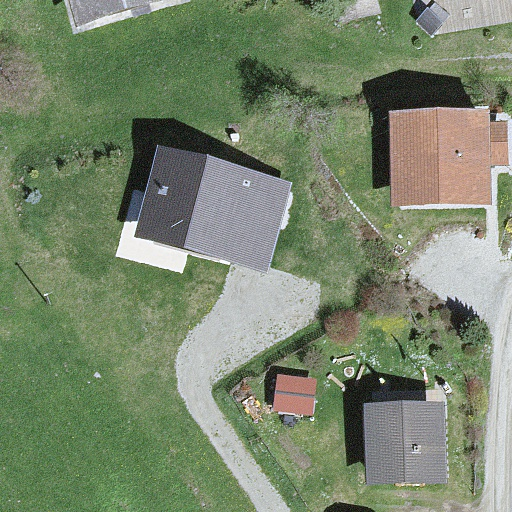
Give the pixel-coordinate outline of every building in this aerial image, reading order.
[(162,0),(52,0),(68,45),(166,11),(162,0)] [(511,0),(499,0),(502,14),(510,28),(511,28),(511,0)] [(395,205),(509,202),(507,105),(393,108),(395,205)] [(278,194),(142,166),(122,261),(258,289),(278,194)] [(427,418),(345,427),(354,503),(436,493),(427,418)]
